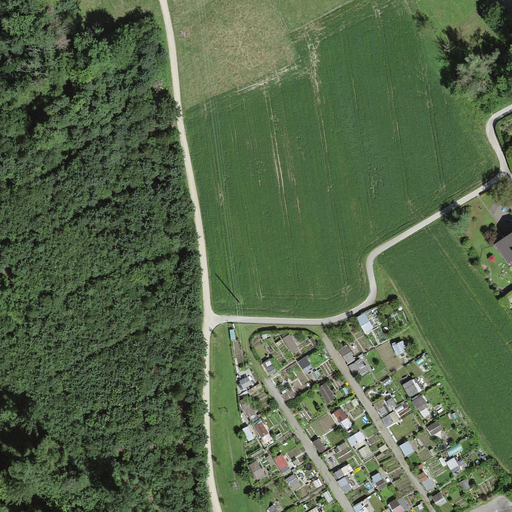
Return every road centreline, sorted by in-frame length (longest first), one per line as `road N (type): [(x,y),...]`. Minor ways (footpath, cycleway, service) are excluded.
road 1 (track): [(218,511),(207,440),(205,271),(163,0)]
road 2 (track): [(511,107),(490,125),(505,170),(500,177),(374,254),(370,303),(326,322),(208,318)]
road 3 (track): [(0,105),(49,70),(68,45),(140,26),(171,33)]
